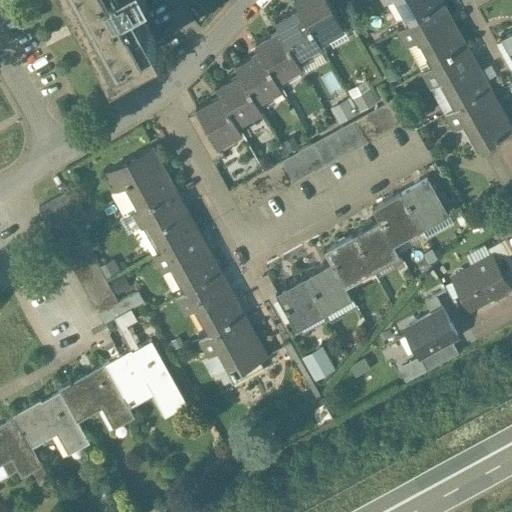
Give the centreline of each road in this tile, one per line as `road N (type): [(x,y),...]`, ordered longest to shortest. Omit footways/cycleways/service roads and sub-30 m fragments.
road 1 (residential): [(162,91),(248,245),(419,152)]
road 2 (trunk): [(511,428),(356,511)]
road 3 (residential): [(252,0),(162,91)]
road 4 (trunk): [(402,511),(511,452)]
road 5 (residential): [(162,91),(56,154)]
road 6 (residential): [(0,255),(58,362)]
